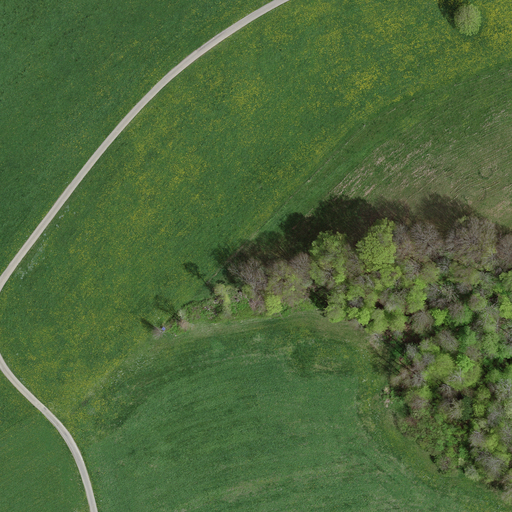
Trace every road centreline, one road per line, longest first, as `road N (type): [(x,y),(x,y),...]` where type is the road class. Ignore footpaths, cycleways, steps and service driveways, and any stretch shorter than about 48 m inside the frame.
road 1 (unclassified): [(0,283),(166,77),(282,0)]
road 2 (unclassified): [(95,511),(72,443),(0,361)]
